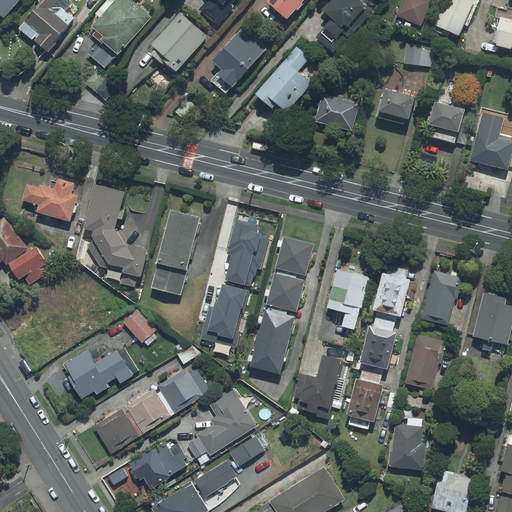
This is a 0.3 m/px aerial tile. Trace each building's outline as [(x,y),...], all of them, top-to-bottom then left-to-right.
[(24,0),(0,0),(0,13),(7,20),(24,0)] [(68,10),(74,2),(71,0),(40,0),(44,3),(29,21),(45,33),(38,41),(53,53),(62,43),(60,42),(79,19),(68,10)] [(112,0),(100,14),(104,17),(96,26),(102,31),(99,34),(123,55),(156,17),(135,0),(112,0)] [(210,0),(202,9),(219,24),(222,27),(239,7),(236,4),(239,0),(210,0)] [(273,0),(272,2),(293,19),(300,10),(302,11),(310,2),(308,1),(308,0),(273,0)] [(337,0),(328,11),(336,18),(320,38),(337,52),(351,37),(354,39),(376,12),(371,8),(373,6),(365,0),(337,0)] [(424,29),(434,2),(430,0),(404,0),(398,19),(424,29)] [(469,25),(472,27),(483,0),(450,0),(437,31),(460,40),(462,35),(465,36),(469,25)] [(176,60),(173,64),(181,72),(212,36),(184,12),(156,43),(176,60)] [(511,17),(504,15),(498,41),(501,42),(500,46),(511,48),(511,17)] [(270,49),(264,45),(269,38),(251,24),(246,31),(244,30),(217,62),(219,63),(216,66),(222,72),(214,80),(230,94),(236,87),(241,90),(270,49)] [(434,53),(425,50),(425,45),(408,44),(407,65),(424,66),(433,68),(434,53)] [(259,95),(275,108),(278,104),(291,115),(324,74),(311,63),(315,59),(299,46),(259,95)] [(498,66),(487,64),(486,78),(496,79),(498,66)] [(171,82),(157,69),(146,80),(161,93),(171,82)] [(416,120),(422,95),(423,91),(409,88),(408,92),(392,88),(390,94),(386,93),(381,116),(410,123),(411,119),(416,120)] [(340,93),(339,96),(326,94),(321,123),(359,129),(364,100),(348,98),(348,95),(340,93)] [(189,100),(177,112),(187,121),(198,109),(189,100)] [(471,108),(441,102),(436,125),(438,125),(436,137),(470,144),(474,125),(468,123),(471,108)] [(507,116),(484,111),(474,159),(511,167),(511,139),(503,138),(507,116)] [(43,206),(41,214),(76,223),(82,195),(76,194),(79,184),(62,180),(60,188),(44,185),(44,186),(31,183),(26,202),(43,206)] [(129,214),(126,206),(130,191),(99,184),(89,228),(99,230),(97,237),(90,246),(103,268),(127,274),(124,284),(144,288),(153,248),(137,245),(136,241),(128,240),(121,228),(122,220),(127,221),(129,214)] [(205,217),(175,210),(156,288),(186,296),(205,217)] [(0,266),(7,261),(11,265),(32,247),(7,217),(0,222),(0,266)] [(286,237),(286,239),(281,238),(280,248),(284,248),(280,268),(311,274),(317,243),(286,237)] [(52,260),(41,245),(14,265),(25,279),(52,260)] [(375,325),(367,362),(363,378),(362,378),(353,413),(350,424),(371,429),(374,419),(381,420),(390,385),(382,383),(386,367),(394,368),(402,331),(398,330),(401,315),(408,316),(416,278),(410,277),(412,269),(392,265),(390,273),(388,272),(380,311),(376,326),(375,325)] [(210,284),(218,286),(214,304),(250,312),(259,272),(237,267),(236,271),(215,266),(210,284)] [(365,309),(366,310),(374,277),(341,269),(332,308),(348,312),(345,326),(360,330),(365,309)] [(452,323),(458,297),(461,298),(466,277),(463,276),(436,270),(425,317),(452,323)] [(278,273),(273,290),(269,289),(268,296),(272,297),(270,304),(301,311),(309,280),(278,273)] [(477,335),(488,338),(486,347),(498,350),(500,340),(511,343),(511,294),(488,289),(477,335)] [(58,353),(101,325),(83,298),(40,326),(58,353)] [(145,344),(147,342),(151,346),(161,337),(157,333),(160,330),(140,308),(125,322),(145,344)] [(265,324),(258,356),(254,355),(253,362),(256,362),(255,366),(288,374),(302,316),(269,308),(267,317),(263,316),(262,323),(265,324)] [(449,341),(420,334),(408,382),(437,389),(449,341)] [(105,346),(93,353),(91,350),(67,364),(79,384),(77,385),(86,399),(99,391),(101,395),(114,387),(113,385),(112,384),(121,378),(124,383),(137,375),(142,371),(128,348),(122,352),(120,349),(110,355),(105,346)] [(198,357),(191,348),(181,356),(187,365),(198,357)] [(346,376),(343,375),(346,360),(327,355),(322,376),(304,372),(298,398),(314,402),(312,410),(318,411),(316,416),(332,420),(335,407),(343,408),(349,380),(345,379),(346,376)] [(200,369),(193,374),(189,368),(164,385),(181,411),(206,395),(206,394),(213,389),(200,369)] [(131,405),(149,433),(176,416),(158,387),(131,405)] [(201,433),(203,437),(191,444),(202,463),(215,455),(261,426),(238,390),(213,406),(219,415),(212,419),(215,424),(201,433)] [(408,394),(405,404),(426,408),(428,398),(408,394)] [(98,426),(115,453),(143,435),(126,409),(98,426)] [(497,417),(480,413),(477,424),(494,428),(497,417)] [(411,424),(397,423),(394,466),(429,468),(431,437),(428,437),(429,425),(424,424),(425,418),(411,416),(411,424)] [(258,436),(233,452),(242,467),(268,450),(258,436)] [(134,462),(145,481),(148,479),(154,488),(186,469),(191,466),(188,460),(192,458),(182,443),(173,448),(169,441),(134,462)] [(230,460),(199,480),(210,497),(241,477),(230,460)] [(326,511),(349,497),(327,464),(263,506),(267,511),(326,511)] [(469,511),(477,475),(444,468),(435,507),(457,511),(469,511)] [(151,502),(155,509),(156,511),(210,511),(213,511),(197,484),(172,499),(167,492),(151,502)] [(511,511),(511,495),(505,494),(505,497),(502,496),(500,506),(502,507),(501,511),(495,510),(494,511),(511,511)] [(411,511),(405,502),(394,509),(394,508),(393,508),(393,507),(392,506),(391,506),(391,505),(390,505),(389,505),(388,505),(387,506),(386,506),(386,507),(385,507),(385,508),(385,509),(384,510),(384,511),(385,511),(384,511),(411,511)]
